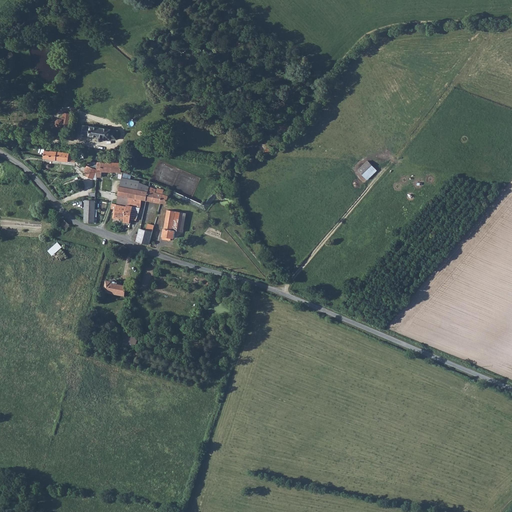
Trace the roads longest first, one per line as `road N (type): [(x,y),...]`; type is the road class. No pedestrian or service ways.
road 1 (unclassified): [(0,151),(84,227),(275,290),(511,390)]
road 2 (track): [(0,135),(115,145),(119,123),(85,118),(79,138)]
road 3 (track): [(280,292),(389,163)]
